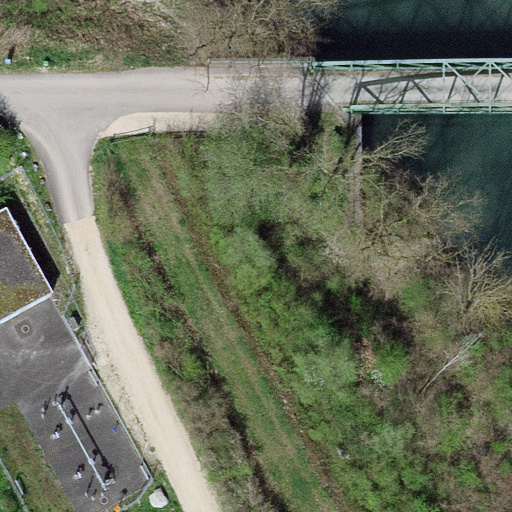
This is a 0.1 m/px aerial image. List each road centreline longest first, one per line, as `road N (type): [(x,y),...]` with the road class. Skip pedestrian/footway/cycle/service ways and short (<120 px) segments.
road 1 (unclassified): [(511,90),(0,95)]
road 2 (track): [(46,95),(103,288),(199,511)]
